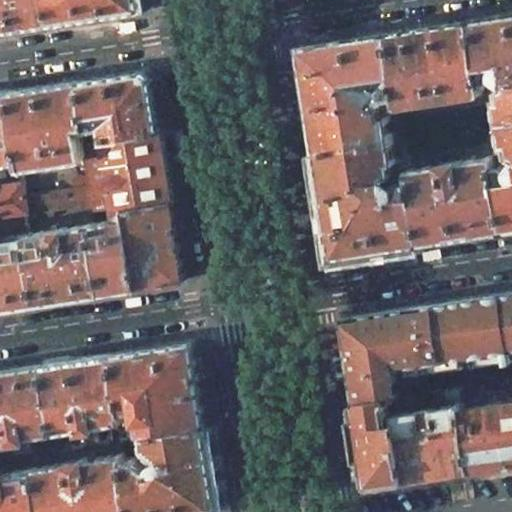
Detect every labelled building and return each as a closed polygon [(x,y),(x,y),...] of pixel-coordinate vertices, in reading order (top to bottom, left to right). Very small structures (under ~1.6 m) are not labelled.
[(50,0),(0,0),(0,31),(54,23),(50,0)] [(50,0),(54,23),(147,9),(145,0),(50,0)] [(511,12),(473,19),(484,85),(485,85),(493,84),(498,78),(506,83),(501,88),(502,98),(499,98),(498,100),(501,121),(511,119),(511,12)] [(401,105),(483,93),(486,90),(485,85),(484,85),(473,19),(389,31),(399,98),(398,99),(400,103),(401,105)] [(389,31),(303,44),(320,150),(394,138),(390,109),(385,110),(385,106),(390,100),(398,99),(399,98),(389,31)] [(147,68),(83,78),(91,127),(106,125),(108,137),(165,129),(165,128),(166,128),(157,75),(155,70),(153,69),(147,68)] [(83,129),(91,127),(83,78),(11,89),(22,160),(23,168),(86,160),(87,156),(87,155),(85,140),(83,129)] [(0,90),(0,163),(0,164),(4,183),(25,179),(23,168),(9,171),(8,163),(22,160),(11,89),(0,90)] [(498,162),(496,162),(506,229),(511,227),(511,119),(501,121),(505,144),(506,145),(509,145),(510,152),(511,153),(511,163),(511,164),(504,161),(498,162)] [(87,156),(92,185),(89,185),(92,203),(93,212),(117,208),(117,209),(128,208),(176,201),(178,201),(172,162),(171,163),(165,129),(108,137),(85,140),(87,155),(87,156)] [(394,138),(320,150),(336,255),(423,242),(411,168),(401,169),(403,177),(397,184),(390,178),(394,172),(393,164),(396,163),(397,161),(394,138)] [(423,242),(506,229),(496,162),(498,162),(497,157),(493,155),(411,168),(423,242)] [(0,183),(0,217),(29,213),(27,194),(25,179),(4,183),(0,183)] [(89,185),(27,194),(29,213),(45,210),(46,216),(53,215),(52,209),(92,203),(89,185)] [(130,217),(94,223),(103,293),(140,287),(140,286),(188,279),(176,201),(128,208),(130,217)] [(94,223),(31,233),(39,303),(77,297),(103,293),(94,223)] [(1,238),(0,237),(0,309),(39,303),(31,233),(11,236),(8,234),(3,235),(1,238)] [(511,326),(506,291),(447,300),(455,350),(457,362),(511,357),(511,361),(511,326)] [(447,300),(372,311),(381,366),(382,375),(386,394),(388,394),(389,398),(391,398),(397,397),(402,396),(398,368),(457,362),(455,350),(447,300)] [(346,315),(360,398),(386,394),(382,375),(381,366),(372,311),(346,315)] [(194,338),(114,351),(124,410),(141,408),(142,416),(125,418),(125,421),(128,437),(148,434),(210,424),(211,424),(198,341),(198,342),(197,339),(194,338)] [(114,351),(44,362),(56,432),(81,428),(84,430),(86,443),(100,441),(98,427),(99,425),(125,421),(125,418),(124,410),(114,351)] [(44,362),(0,368),(0,440),(13,439),(15,441),(17,453),(31,451),(29,438),(31,436),(56,432),(44,362)] [(398,421),(408,478),(474,468),(464,403),(463,398),(461,387),(402,396),(397,397),(400,413),(397,414),(398,421)] [(386,394),(360,398),(367,456),(369,470),(385,482),(408,478),(398,421),(394,421),(391,398),(389,398),(388,394),(386,394)] [(470,402),(464,403),(474,468),(511,462),(511,400),(471,407),(470,402)] [(210,424),(148,434),(150,450),(161,460),(156,465),(144,455),(128,457),(135,511),(198,511),(225,508),(218,466),(217,466),(215,454),(217,453),(212,424),(210,425),(210,424)] [(74,461),(39,465),(46,511),(135,511),(128,457),(127,452),(91,458),(88,456),(74,458),(74,461)] [(2,472),(0,471),(0,511),(46,511),(39,465),(10,470),(10,467),(1,468),(2,472)]
